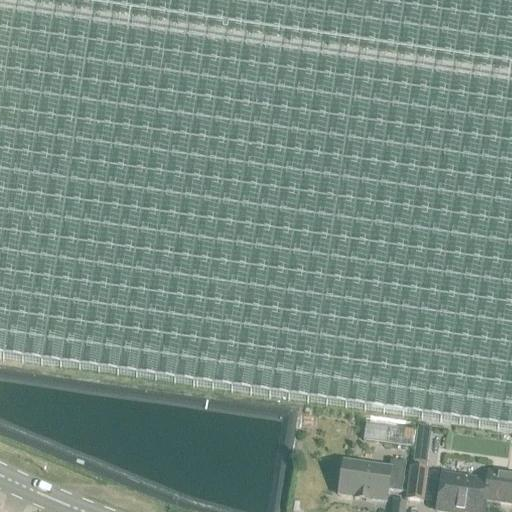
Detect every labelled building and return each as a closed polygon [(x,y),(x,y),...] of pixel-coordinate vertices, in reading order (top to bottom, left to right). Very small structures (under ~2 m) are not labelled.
[(511,0),(0,0),(0,361),(511,435),(511,0)] [(366,426),(363,442),(413,449),(416,433),(366,426)] [(413,456),(411,472),(425,474),(427,458),(413,456)] [(404,466),(389,464),(388,471),(345,465),(340,499),(385,506),(387,494),(400,496),(404,466)] [(409,472),(405,503),(421,505),(426,474),(425,474),(411,472),(409,472)] [(483,511),(485,501),(511,505),(511,477),(488,473),(487,482),(441,475),(436,509),(457,511),(483,511)]
